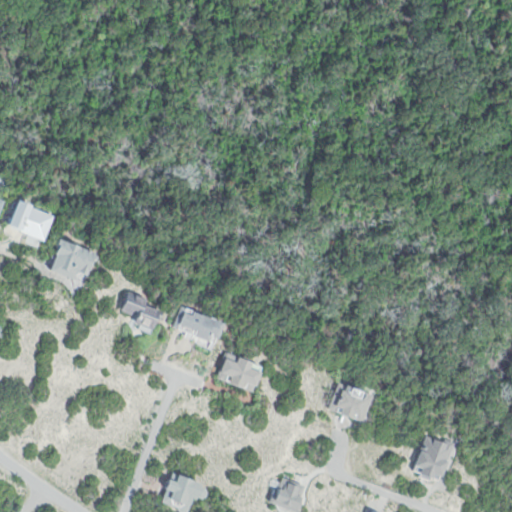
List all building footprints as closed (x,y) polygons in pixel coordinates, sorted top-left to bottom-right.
[(19,200),(60,215),(49,242),(14,229),(16,222),(12,220),(19,200)] [(61,239),(100,254),(92,274),(79,269),(75,278),(50,268),(61,239)] [(133,290),(150,297),(146,304),(166,313),(157,334),(130,322),(134,314),(125,310),(133,290)] [(183,306),(230,326),(221,345),(175,325),(183,306)] [(227,351),(267,365),(257,393),(217,379),(227,351)] [(342,365),(350,367),(347,376),(339,373),(342,365)] [(341,380),(377,393),(365,423),(330,410),(341,380)] [(430,432),(457,443),(441,481),(414,470),(430,432)] [(170,469),(208,484),(202,499),(194,496),(187,511),(182,511),(157,502),(170,469)] [(280,475),(308,484),(298,511),(271,502),(280,475)]
